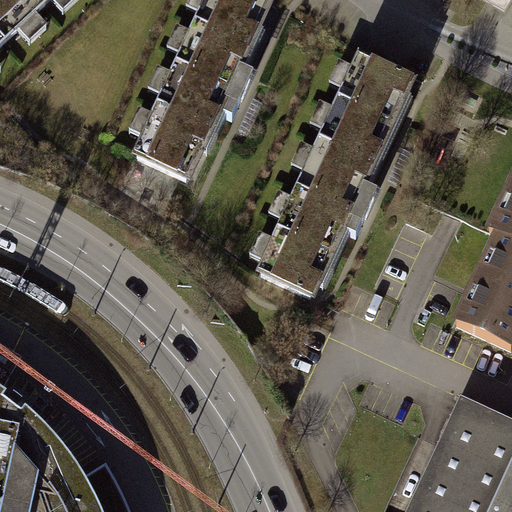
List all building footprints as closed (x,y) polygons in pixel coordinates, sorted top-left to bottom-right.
[(0,0),(0,45),(49,0),(0,0)] [(253,0),(216,0),(139,169),(195,194),(279,12),(253,0)] [(362,64),(262,277),(309,299),(409,86),(362,64)] [(489,242),(511,252),(511,175),(483,239),(489,242)] [(446,334),(498,359),(511,329),(511,252),(489,242),(446,334)] [(93,477),(69,445),(37,414),(0,391),(0,511),(128,511),(128,510),(107,468),(93,477)] [(511,511),(511,425),(468,406),(418,511),(511,511)]
